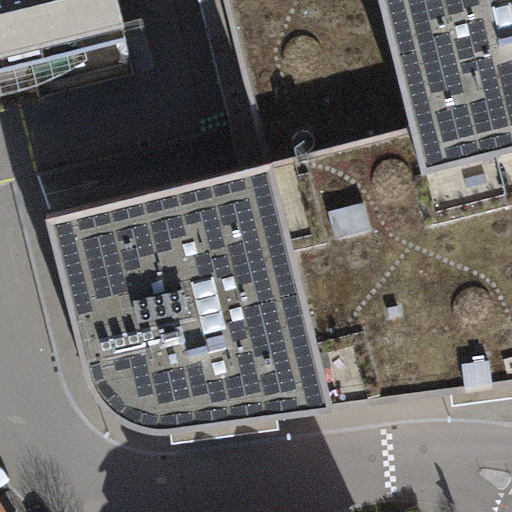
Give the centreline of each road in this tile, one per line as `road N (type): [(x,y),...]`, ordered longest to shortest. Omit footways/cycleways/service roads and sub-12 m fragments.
road 1 (residential): [(511,478),(438,463),(202,499),(111,499),(43,451),(0,368)]
road 2 (unknown): [(440,0),(448,58),(511,45)]
